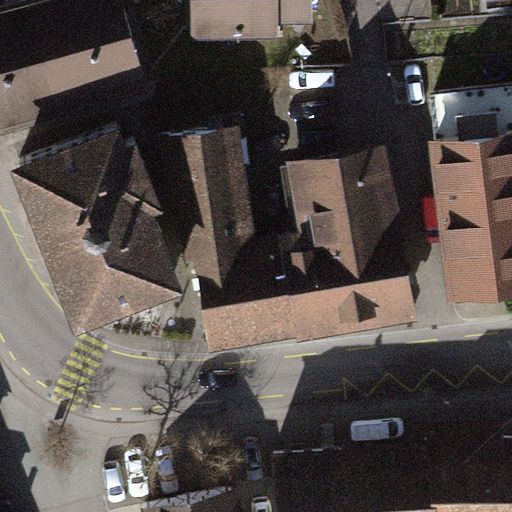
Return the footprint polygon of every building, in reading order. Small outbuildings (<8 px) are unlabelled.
[(116,0),(27,0),(0,8),(0,130),(143,88),(116,0)] [(304,0),(183,0),(185,38),(265,36),(265,27),(305,26),(304,0)] [(511,142),(509,122),(411,134),(430,291),(511,281),(511,142)] [(125,123),(22,162),(83,320),(186,280),(125,123)] [(246,129),(173,141),(197,294),(206,351),(414,319),(388,149),(296,163),(308,244),(265,251),(246,129)] [(410,435),(254,444),(262,511),(511,511),(511,437),(494,438),(492,412),(409,414),(410,435)] [(235,511),(231,486),(128,501),(129,511),(235,511)]
